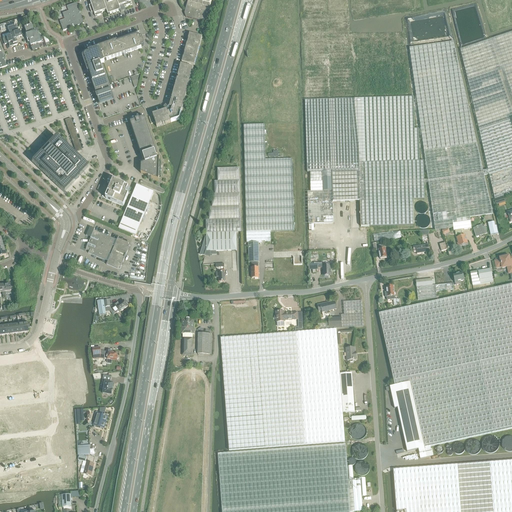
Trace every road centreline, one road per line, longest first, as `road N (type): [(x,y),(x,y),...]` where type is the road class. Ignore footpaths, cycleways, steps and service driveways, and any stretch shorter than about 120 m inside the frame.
road 1 (primary): [(169,293),(247,0)]
road 2 (primary): [(235,0),(159,292)]
road 3 (unclassified): [(364,279),(381,511)]
road 4 (unclassified): [(96,511),(140,300),(130,288)]
road 5 (primary): [(159,292),(123,511)]
road 6 (primary): [(133,511),(169,293)]
road 7 (unclassified): [(169,293),(235,296),(364,279)]
road 8 (unclassified): [(156,14),(162,27),(144,93),(155,103),(179,29),(173,10)]
road 9 (unclassified): [(364,279),(511,236)]
road 10 (unclassified): [(173,10),(164,3),(67,44)]
